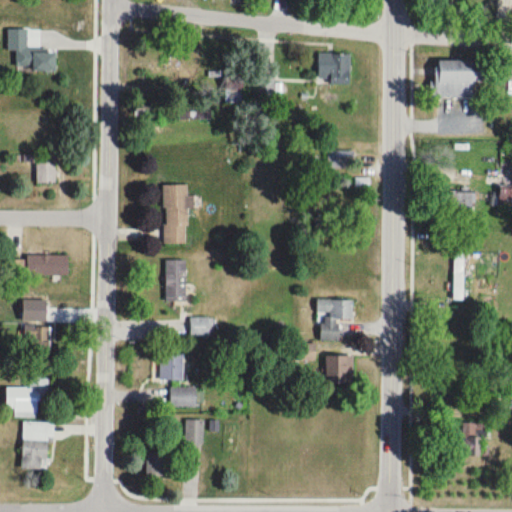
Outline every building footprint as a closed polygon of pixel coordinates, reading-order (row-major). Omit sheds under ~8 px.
[(6,51),(15,51),(15,70),(56,70),(56,52),(26,52),(27,29),(6,29),(6,51)] [(349,84),(349,54),(317,54),(317,84),(349,84)] [(435,61),(434,98),(480,99),(481,62),(435,61)] [(352,151),(326,151),(326,168),(352,168),(352,151)] [(36,163),(36,184),(56,184),(56,163),(36,163)] [(511,167),(498,168),(498,205),(511,205),(511,167)] [(162,244),(187,244),(187,185),(162,185),(162,244)] [(473,214),(473,191),(440,190),(440,214),(473,214)] [(27,277),(68,277),(68,255),(27,255),(27,277)] [(452,299),(463,299),(463,257),(452,257),(452,299)] [(164,261),(164,302),(185,302),(185,261),(164,261)] [(353,300),(317,300),(317,341),(339,342),(339,322),(352,322),(353,300)] [(189,318),(189,339),(213,339),(213,318),(189,318)] [(24,326),(24,347),(49,347),(49,326),(24,326)] [(314,362),(314,345),(293,345),(293,362),(314,362)] [(186,356),(158,356),(158,381),(186,381),(186,356)] [(353,356),(326,356),(326,385),(353,385),(353,356)] [(5,412),(38,412),(38,388),(5,388),(5,412)] [(198,388),(169,388),(169,408),(198,408),(198,388)] [(203,446),(203,421),(185,421),(185,446),(203,446)] [(21,423),(22,470),(43,469),(43,460),(51,460),(51,423),(21,423)] [(481,457),(481,438),(486,438),(487,424),(461,424),(461,457),(481,457)] [(147,461),(147,479),(166,479),(166,461),(147,461)]
